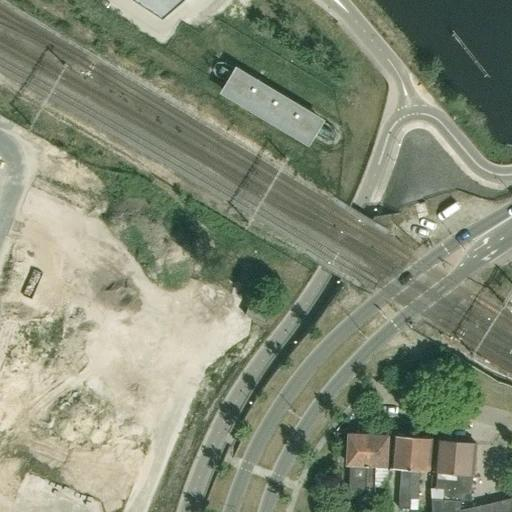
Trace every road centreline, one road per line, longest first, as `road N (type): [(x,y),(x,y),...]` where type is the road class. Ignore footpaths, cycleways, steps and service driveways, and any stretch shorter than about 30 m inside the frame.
road 1 (secondary): [(511,211),(405,279),(310,363),(254,450),(229,511)]
road 2 (secondary): [(264,511),(302,427),(353,363),(511,231)]
road 3 (residential): [(511,421),(391,399)]
